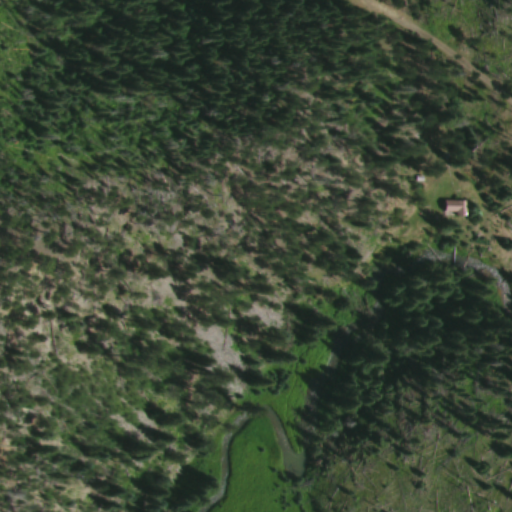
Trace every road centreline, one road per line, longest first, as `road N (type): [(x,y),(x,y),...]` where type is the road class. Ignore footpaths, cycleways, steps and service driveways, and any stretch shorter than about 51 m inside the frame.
road 1 (track): [(374,0),(425,105),(436,157),(424,194),(373,263)]
road 2 (track): [(511,96),(375,0)]
